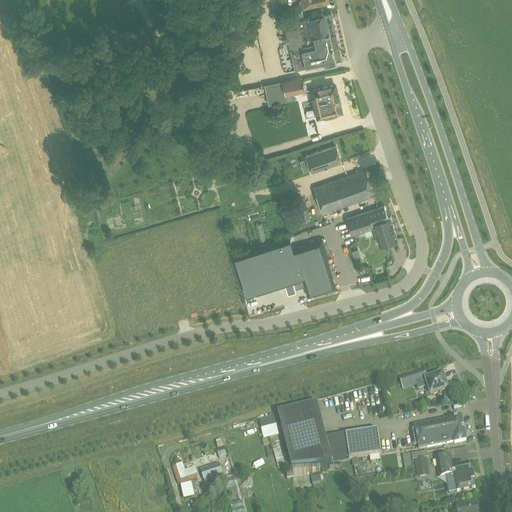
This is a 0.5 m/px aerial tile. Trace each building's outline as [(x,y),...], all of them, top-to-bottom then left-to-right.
[(300,5),(289,8),(292,20),(304,15),(302,10),(305,10),(304,7),(328,2),(327,0),(301,0),(299,0),(300,5)] [(308,19),(284,24),(286,32),(298,29),(302,47),(290,50),(294,70),(325,63),(325,64),(336,62),(335,61),(341,60),(331,14),(327,15),(326,14),(308,18),(308,19)] [(305,92),(302,79),(282,83),(265,87),(267,95),(269,105),(287,101),(286,95),(293,94),(305,92)] [(337,104),(340,100),(339,96),(335,94),(333,85),(311,90),(317,117),(339,112),(337,104)] [(305,155),(311,172),(342,161),(336,144),(305,155)] [(315,188),(323,212),(374,195),(366,170),(315,188)] [(391,217),(388,218),(384,206),(347,218),(353,234),(374,227),(379,244),(397,239),(391,217)] [(299,211),(302,221),(310,219),(308,209),(299,211)] [(293,249),(298,264),(308,296),(337,287),(328,259),(329,258),(322,238),(309,242),(309,244),(293,249)] [(290,240),(235,258),(247,295),(256,292),(257,293),(257,291),(264,289),(265,290),(266,289),(266,288),(273,286),(274,288),(275,288),(274,286),(285,283),(288,292),(289,292),(288,290),(295,288),(295,290),(296,289),(305,286),(290,240)] [(337,379),(340,386),(353,379),(350,373),(337,379)] [(427,386),(430,394),(447,388),(442,374),(430,378),(430,377),(415,382),(417,389),(427,386)] [(278,412),(291,466),(332,462),(326,439),(317,402),(278,412)] [(454,443),(466,440),(461,416),(449,419),(422,424),(423,427),(416,429),(419,448),(427,446),(427,447),(454,442),(454,443)] [(377,431),(326,439),(332,462),(380,454),(377,431)] [(403,463),(410,462),(409,454),(402,455),(403,463)] [(440,477),(455,474),(458,490),(474,487),(473,480),(474,480),(472,472),(471,473),(470,465),(452,469),(450,456),(436,458),(440,477)] [(428,474),(426,458),(415,459),(418,476),(428,474)] [(195,470),(198,478),(201,487),(224,479),(217,462),(195,470)] [(182,463),(172,467),(179,485),(198,478),(195,470),(195,468),(185,471),(182,463)] [(308,465),(292,467),(293,477),(308,476),(308,474),(308,465)] [(308,465),(308,474),(320,474),(320,465),(308,465)] [(310,476),(312,485),(323,483),(322,474),(310,476)] [(244,511),(242,501),(230,504),(232,511),(244,511)] [(456,505),(457,511),(477,511),(476,502),(456,505)]
